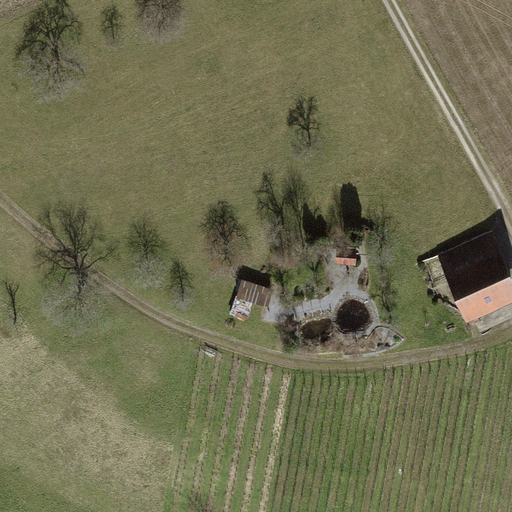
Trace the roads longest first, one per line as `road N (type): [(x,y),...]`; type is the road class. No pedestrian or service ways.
road 1 (track): [(511,330),(448,353),(355,366),(274,357),(191,330),(57,245),(0,196)]
road 2 (track): [(511,223),(393,0)]
